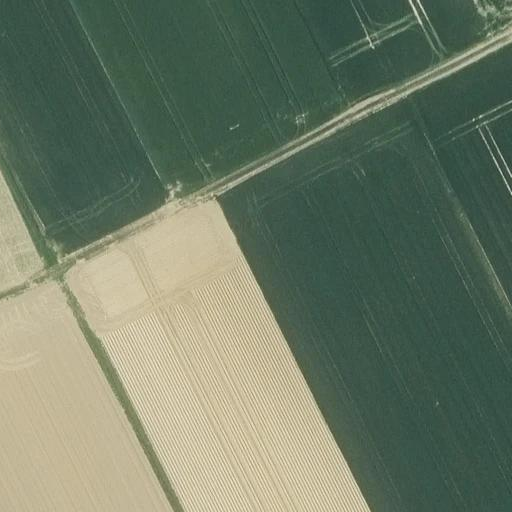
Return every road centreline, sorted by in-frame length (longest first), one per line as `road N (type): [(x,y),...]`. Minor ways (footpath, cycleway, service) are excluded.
road 1 (track): [(0,297),(58,275),(511,37)]
road 2 (track): [(172,511),(0,158)]
